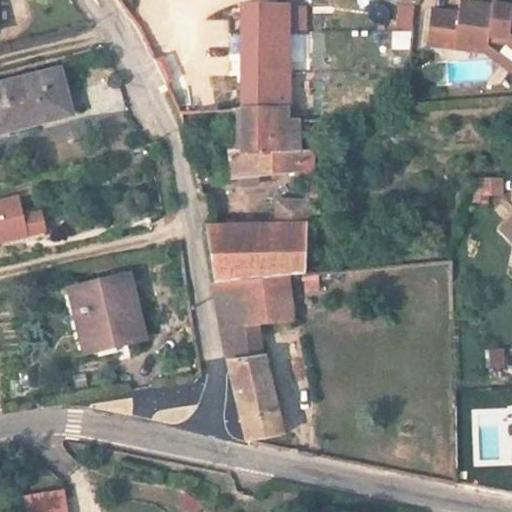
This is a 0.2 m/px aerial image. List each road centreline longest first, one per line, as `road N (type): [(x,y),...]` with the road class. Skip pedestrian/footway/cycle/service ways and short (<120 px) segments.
road 1 (residential): [(203,451),(217,383),(173,135),(98,0)]
road 2 (tertiary): [(495,511),(203,451)]
road 3 (tertiary): [(203,451),(72,423),(0,428)]
